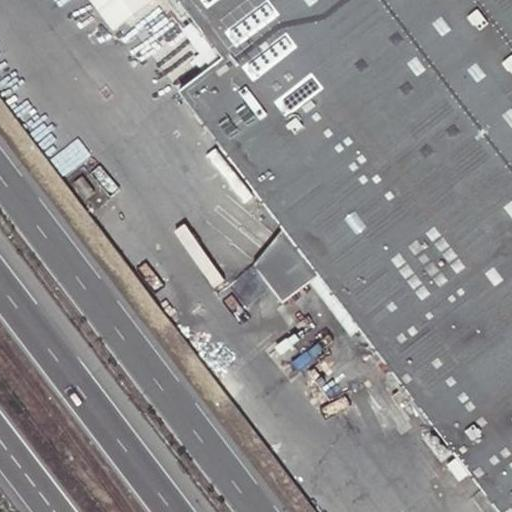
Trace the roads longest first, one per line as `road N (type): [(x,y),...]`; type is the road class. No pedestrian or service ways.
road 1 (primary): [(264,511),(0,163)]
road 2 (motorway): [(182,511),(0,271)]
